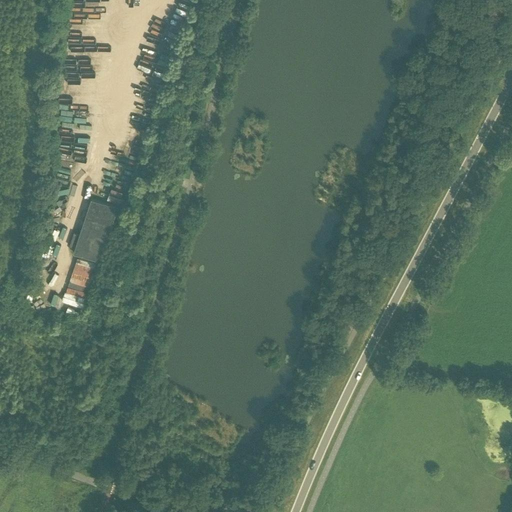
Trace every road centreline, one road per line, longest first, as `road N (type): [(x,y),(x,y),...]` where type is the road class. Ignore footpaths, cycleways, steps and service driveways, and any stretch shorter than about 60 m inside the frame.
road 1 (unclassified): [(295,511),(356,373),(511,80)]
road 2 (unclassified): [(234,511),(87,481),(0,434)]
